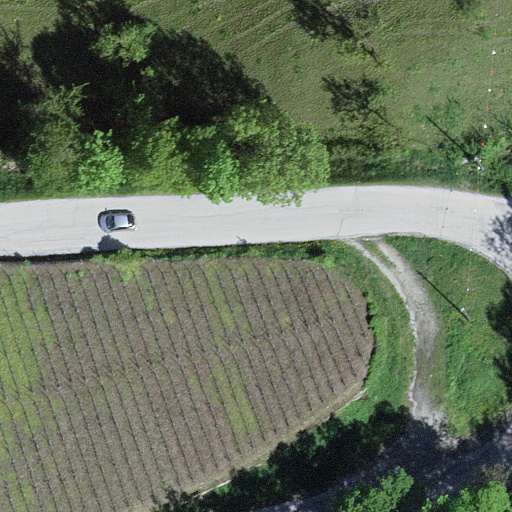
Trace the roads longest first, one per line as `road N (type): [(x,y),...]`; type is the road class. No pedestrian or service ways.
road 1 (unclassified): [(0,233),(409,212),(511,235)]
road 2 (unclassified): [(511,457),(359,511)]
